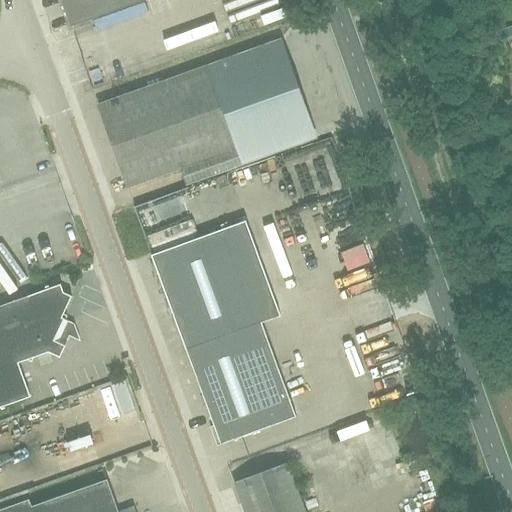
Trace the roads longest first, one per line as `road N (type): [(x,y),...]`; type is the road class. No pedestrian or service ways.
road 1 (secondary): [(511,502),(334,0)]
road 2 (unclassified): [(201,511),(32,46)]
